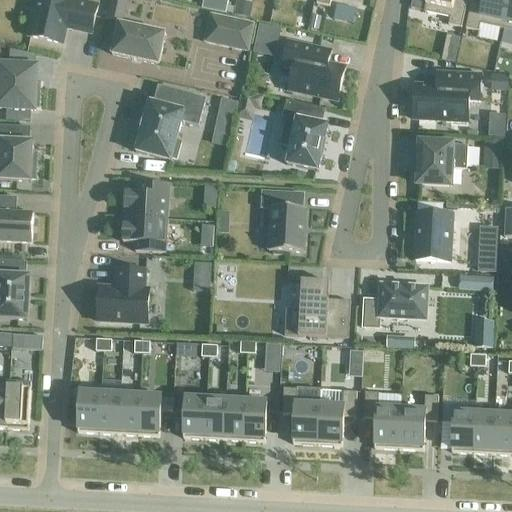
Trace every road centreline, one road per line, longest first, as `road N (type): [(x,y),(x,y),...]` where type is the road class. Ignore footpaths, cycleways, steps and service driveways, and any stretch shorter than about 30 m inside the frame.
road 1 (residential): [(76,215),(47,502)]
road 2 (residential): [(76,215),(90,195),(113,102),(95,87),(78,91),(68,196)]
road 3 (residential): [(372,135),(358,153),(349,192),(347,248),(359,254),(380,240),(381,159)]
road 4 (residential): [(47,502),(253,511)]
road 5 (residential): [(396,0),(372,135)]
